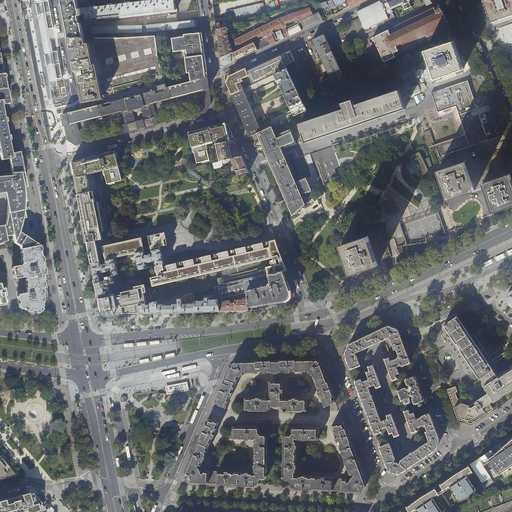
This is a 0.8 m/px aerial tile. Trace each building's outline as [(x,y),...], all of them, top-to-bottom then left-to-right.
[(49,0),(44,1),(48,28),(53,27),(49,0)] [(159,0),(149,1),(144,1),(144,2),(114,6),(114,5),(109,5),(109,6),(96,8),(96,7),(92,8),(92,7),(91,7),(91,8),(81,10),(80,10),(77,0),(62,0),(63,4),(67,23),(70,37),(85,38),(82,23),(81,24),(80,17),(82,17),(86,16),(86,21),(91,21),(106,21),(178,12),(177,10),(177,8),(176,8),(175,2),(175,0),(159,0)] [(333,0),(320,3),(327,18),(335,14),(334,12),(332,13),(331,11),(337,8),(342,5),(344,10),(349,7),(346,0),(333,0)] [(391,9),(387,0),(381,0),(374,4),(362,10),(357,12),(360,18),(366,32),(395,18),(395,17),(391,9)] [(387,0),(391,9),(401,4),(403,5),(405,10),(411,7),(409,2),(410,0),(423,0),(426,5),(431,3),(429,0),(387,0)] [(511,0),(483,0),(490,19),(492,23),(511,16),(511,0)] [(413,47),(414,47),(416,46),(414,43),(427,37),(428,38),(428,37),(433,35),(434,35),(434,34),(439,32),(440,32),(439,32),(444,29),(444,30),(445,29),(449,27),(450,27),(450,26),(449,26),(449,25),(448,22),(443,10),(442,10),(441,9),(440,8),(440,7),(440,6),(441,6),(440,5),(439,5),(438,5),(438,6),(435,8),(434,7),(433,7),(434,8),(429,10),(428,10),(429,11),(424,13),(423,13),(373,37),(384,62),(403,53),(402,52),(408,49),(409,50),(410,49),(410,48),(412,47),(413,47)] [(297,22),(313,15),(310,9),(294,14),(293,14),(287,16),(284,17),(233,41),(236,47),(232,50),(230,44),(232,43),(231,42),(230,42),(228,35),(218,40),(219,47),(219,49),(220,58),(232,53),(251,44),(250,42),(256,39),(256,38),(262,35),(264,38),(267,36),(273,33),(272,30),(277,28),(278,31),(281,30),(286,28),(287,27),(286,24),(291,22),(294,21),(295,23),(297,22)] [(309,27),(323,20),(318,12),(313,15),(297,22),(299,26),(297,27),(297,26),(291,28),(290,26),(289,26),(290,29),(287,30),(286,28),(281,30),(284,38),(292,35),(301,30),(309,27)] [(217,34),(218,40),(228,35),(227,28),(233,27),(233,25),(216,29),(217,34)] [(281,30),(278,31),(276,32),(279,39),(277,39),(278,41),(280,40),(284,38),(281,30)] [(190,73),(193,81),(208,77),(207,72),(207,70),(205,56),(202,38),(202,33),(192,34),(184,35),(185,37),(172,38),(174,52),(180,51),(180,50),(182,51),(184,51),(188,73),(190,73)] [(273,33),(267,36),(271,44),(275,42),(275,43),(276,42),(274,40),(277,39),(274,33),(273,33)] [(334,79),(335,81),(343,77),(342,75),(343,74),(324,34),(320,36),(313,40),(324,63),(330,74),(332,80),(334,79)] [(85,38),(70,37),(72,47),(73,52),(77,69),(84,103),(85,105),(85,109),(169,87),(159,59),(156,36),(121,38),(85,38)] [(267,36),(264,38),(254,42),(257,50),(266,46),(271,44),(267,36)] [(254,42),(251,44),(232,53),(233,55),(234,57),(235,61),(252,53),(257,50),(254,42)] [(453,42),(425,52),(435,80),(448,75),(455,73),(463,70),(458,55),(453,42)] [(253,84),(292,65),(296,63),(290,50),(281,54),(262,63),(247,71),(253,84)] [(57,51),(52,52),(57,78),(62,77),(57,51)] [(230,57),(233,55),(232,53),(220,58),(221,61),(221,64),(225,66),(235,61),(234,57),(231,59),(230,57)] [(249,136),(257,133),(272,126),(307,110),(300,95),(305,93),(292,65),(253,84),(232,95),(238,109),(241,116),(249,136)] [(367,72),(371,80),(385,73),(381,65),(367,72)] [(227,85),(232,95),(253,84),(247,71),(246,68),(241,71),(232,75),(229,76),(227,83),(227,85)] [(85,109),(75,111),(62,115),(64,121),(67,140),(76,146),(82,144),(77,123),(120,112),(125,128),(123,129),(122,131),(122,132),(122,134),(162,124),(161,122),(160,121),(158,121),(157,120),(153,103),(197,92),(202,113),(206,112),(211,104),(211,98),(209,85),(208,77),(193,81),(169,87),(85,109)] [(437,149),(439,157),(465,148),(467,147),(470,147),(477,144),(503,135),(484,97),(481,98),(474,100),(473,97),(468,81),(431,93),(439,115),(439,117),(453,113),(455,121),(460,134),(461,136),(435,145),(429,147),(431,151),(433,150),(437,149)] [(9,140),(14,139),(13,135),(8,136),(6,129),(5,123),(11,122),(10,117),(4,118),(3,112),(2,106),(3,105),(3,106),(6,106),(6,104),(10,103),(9,97),(7,89),(0,89),(0,154),(1,160),(9,159),(12,173),(23,172),(19,152),(16,153),(15,151),(12,152),(11,153),(10,147),(9,140)] [(306,142),(307,142),(311,141),(313,140),(323,137),(334,133),(346,129),(355,126),(356,126),(369,121),(380,117),(392,113),(405,109),(399,90),(354,105),(352,100),(342,104),(344,109),(300,124),(306,142)] [(169,117),(170,121),(191,116),(190,112),(169,117)] [(235,141),(235,139),(232,133),(228,125),(227,122),(219,124),(213,126),(210,127),(201,129),(194,131),(189,132),(197,163),(210,160),(205,143),(216,140),(217,144),(213,144),(217,162),(214,163),(215,168),(224,166),(223,164),(229,162),(229,161),(231,160),(234,166),(231,167),(231,168),(232,171),(233,172),(236,171),(238,175),(249,172),(247,169),(242,156),(239,148),(237,147),(236,147),(235,147),(232,147),(231,146),(231,144),(233,143),(234,142),(235,142),(235,141)] [(282,188),(293,213),(303,204),(305,203),(300,192),(303,191),(304,192),(311,189),(306,177),(299,180),(300,181),(295,184),(295,182),(296,182),(288,164),(287,165),(284,159),(286,158),(284,153),(281,148),(280,148),(279,147),(284,145),(284,147),(296,143),(290,129),(279,134),(276,136),(272,126),(257,133),(261,141),(255,142),(255,143),(254,143),(254,145),(255,146),(256,146),(264,146),(269,157),(270,159),(282,188)] [(435,145),(429,129),(423,131),(428,147),(429,147),(435,145)] [(86,137),(88,143),(114,136),(113,132),(94,137),(94,136),(86,137)] [(73,171),(74,174),(75,174),(75,177),(87,175),(93,173),(104,170),(108,184),(123,180),(115,151),(110,152),(97,156),(81,160),(77,161),(77,162),(72,163),(72,166),(73,171)] [(410,163),(406,165),(411,175),(414,173),(415,174),(415,175),(416,175),(417,175),(417,174),(419,177),(424,175),(423,171),(425,171),(424,169),(427,167),(419,152),(409,157),(411,160),(410,160),(410,161),(409,162),(410,163)] [(465,162),(437,171),(447,201),(474,191),(469,176),(465,162)] [(20,249),(38,246),(38,245),(32,241),(19,232),(21,224),(22,219),(23,207),(24,197),(23,187),(26,187),(25,180),(23,172),(12,173),(13,176),(0,176),(0,193),(5,192),(8,209),(5,225),(0,226),(0,242),(7,241),(6,241),(14,239),(14,243),(20,246),(20,249)] [(511,180),(510,174),(482,183),(487,198),(492,213),(511,205),(511,180)] [(75,177),(74,177),(76,186),(78,194),(90,191),(87,175),(75,177)] [(313,200),(311,202),(312,204),(325,193),(323,189),(313,197),(311,198),(313,200)] [(98,240),(102,239),(101,232),(103,231),(97,201),(95,202),(93,190),(90,191),(78,194),(80,204),(82,217),(85,231),(87,244),(96,242),(96,240),(98,240)] [(165,232),(151,247),(152,250),(153,250),(153,251),(160,249),(160,246),(168,244),(166,236),(165,232)] [(368,236),(341,245),(345,260),(350,275),(378,265),(373,250),(368,236)] [(103,247),(106,260),(116,258),(117,258),(132,254),(136,253),(145,251),(142,238),(130,241),(115,245),(103,247)] [(163,264),(156,265),(159,276),(151,277),(153,286),(271,258),(271,261),(280,258),(278,250),(276,243),(275,239),(269,241),(254,244),(241,247),(226,251),(207,256),(194,259),(180,262),(164,266),(163,264)] [(35,311),(41,311),(49,309),(50,307),(50,304),(48,297),(46,286),(45,279),(43,271),(41,262),(39,252),(38,246),(20,249),(23,261),(22,263),(20,266),(19,266),(13,267),(12,269),(13,272),(14,278),(16,279),(15,281),(15,282),(17,284),(19,283),(20,281),(19,281),(20,278),(22,280),(23,281),(25,281),(25,283),(23,283),(22,284),(23,288),(24,288),(26,288),(26,290),(24,290),(25,292),(23,294),(21,292),(22,291),(20,290),(19,290),(19,291),(17,293),(17,294),(19,295),(18,297),(18,298),(20,308),(20,309),(22,310),(24,309),(24,310),(35,311)] [(153,251),(153,250),(145,251),(136,253),(140,269),(148,267),(147,263),(155,261),(156,265),(163,264),(165,263),(162,249),(160,249),(153,251)] [(101,261),(91,264),(93,271),(94,279),(101,278),(103,277),(102,273),(110,271),(111,276),(118,274),(119,274),(116,258),(106,260),(107,263),(102,264),(101,261)] [(267,267),(269,274),(287,270),(285,265),(285,264),(284,263),(267,267)] [(288,274),(287,270),(269,274),(214,287),(217,299),(218,302),(232,299),(234,298),(246,295),(247,299),(248,307),(284,301),(288,300),(289,299),(290,298),(291,297),(291,296),(291,294),(291,293),(291,292),(294,291),(292,283),(288,274)] [(101,278),(94,279),(95,283),(97,291),(98,298),(112,295),(112,294),(118,293),(117,289),(115,289),(110,289),(109,284),(116,282),(115,278),(119,277),(118,274),(111,276),(106,277),(106,279),(101,280),(101,278)] [(112,294),(112,295),(98,298),(100,306),(101,310),(105,314),(121,314),(134,313),(140,313),(139,305),(146,303),(143,287),(118,293),(112,294)] [(146,305),(146,303),(139,305),(140,313),(145,313),(166,313),(185,312),(207,312),(220,311),(218,305),(217,302),(218,302),(217,299),(208,299),(208,300),(194,300),(194,298),(186,298),(186,304),(182,304),(182,302),(181,302),(181,301),(162,301),(162,299),(153,302),(153,305),(146,305)] [(234,298),(232,299),(232,301),(229,301),(229,302),(228,301),(222,303),(221,304),(218,305),(220,311),(227,311),(236,311),(235,300),(234,298)] [(242,300),(235,300),(236,311),(241,311),(248,310),(248,308),(248,307),(247,299),(242,299),(242,300)] [(458,399),(455,393),(458,392),(456,386),(447,389),(449,394),(456,412),(458,418),(462,420),(462,418),(468,420),(468,422),(472,423),(479,418),(492,410),(494,409),(490,403),(492,402),(493,403),(505,395),(511,390),(511,347),(509,349),(511,353),(511,367),(497,377),(492,369),(495,367),(472,332),(469,334),(457,316),(444,325),(479,378),(480,378),(483,382),(482,382),(482,386),(483,387),(484,386),(485,387),(485,389),(486,391),(487,390),(487,391),(488,393),(489,395),(479,402),(478,401),(477,401),(476,401),(475,402),(475,403),(475,404),(476,405),(472,408),(471,406),(462,403),(460,398),(458,399)] [(385,359),(393,380),(398,378),(396,374),(405,371),(403,365),(409,363),(410,362),(408,358),(400,336),(398,329),(388,326),(383,328),(361,339),(349,345),(345,354),(347,361),(350,369),(361,365),(357,356),(356,356),(356,353),(389,337),(390,338),(394,350),(396,349),(399,355),(398,357),(398,358),(394,359),(393,356),(385,359)] [(218,405),(225,408),(230,396),(231,397),(233,393),(232,393),(239,378),(240,376),(240,377),(244,374),(245,373),(262,373),(262,374),(266,374),(266,373),(275,372),(286,372),(286,373),(290,373),(290,372),(307,372),(308,373),(311,375),(313,376),(319,391),(318,391),(319,395),(320,394),(325,406),(332,404),(332,403),(335,402),(333,397),(334,396),(330,385),(326,376),(322,364),(314,359),(302,359),(275,360),(251,360),(248,360),(240,361),(238,361),(230,366),(220,389),(217,397),(215,403),(218,404),(218,405)] [(393,432),(395,437),(400,435),(392,413),(384,416),(385,420),(381,421),(368,387),(372,386),(373,389),(381,386),(374,365),(369,366),(370,370),(361,374),(364,381),(363,381),(362,379),(355,381),(356,383),(361,397),(367,412),(372,426),(375,434),(382,432),(381,429),(382,428),(385,436),(393,432)] [(414,403),(416,403),(423,401),(424,399),(419,386),(418,383),(415,376),(414,376),(407,379),(406,380),(407,384),(409,385),(408,388),(407,387),(398,390),(402,401),(410,398),(411,395),(414,396),(413,398),(414,403)] [(286,411),(302,411),(306,411),(307,399),(295,399),(295,398),(292,398),(292,399),(282,398),(282,393),(283,393),(283,389),(282,389),(282,381),(270,381),(270,398),(260,398),(260,397),(256,397),(256,398),(246,398),(245,410),(249,410),(249,411),(266,411),(266,410),(268,410),(270,408),(270,406),(282,407),(282,409),(283,410),(286,410),(286,411)] [(175,385),(167,387),(168,393),(172,392),(187,389),(188,389),(187,383),(175,385)] [(389,471),(398,474),(405,470),(421,459),(436,449),(439,439),(435,428),(431,417),(429,414),(428,413),(422,416),(420,410),(411,413),(409,409),(405,411),(412,432),(420,429),(419,426),(423,425),(423,426),(425,427),(427,431),(425,432),(429,441),(428,443),(427,443),(400,461),(400,462),(398,464),(397,463),(396,463),(395,463),(394,461),(395,460),(395,459),(389,443),(385,444),(383,439),(379,440),(381,445),(379,446),(380,449),(386,463),(389,471)] [(212,483),(255,486),(255,485),(257,485),(259,484),(259,480),(261,478),(264,479),(266,477),(266,475),(267,475),(267,438),(267,436),(265,434),(262,434),(260,432),(260,429),(258,427),(256,427),(256,426),(239,426),(239,427),(234,427),(233,431),(233,430),(233,438),(245,439),(245,440),(249,440),(249,439),(255,439),(255,444),(254,444),(254,448),(255,448),(255,454),(254,454),(254,459),(255,459),(255,464),(254,464),(253,468),(255,468),(255,473),(249,473),(249,472),(245,472),(245,473),(240,472),(235,472),(229,472),(229,471),(225,471),(205,470),(202,472),(201,471),(199,468),(198,467),(201,465),(203,460),(204,460),(206,457),(205,456),(213,437),(214,438),(215,434),(214,434),(219,422),(212,419),(212,420),(208,418),(206,424),(205,423),(189,461),(184,474),(189,482),(197,483),(212,483)] [(355,492),(361,492),(367,484),(346,427),(345,427),(343,422),(340,423),(339,423),(332,425),(336,437),(335,437),(336,440),(337,440),(345,460),(344,461),(345,464),(346,464),(350,474),(353,476),(352,477),(349,480),(350,480),(349,481),(346,479),(341,478),(333,478),(325,477),(325,476),(322,476),(322,477),(316,477),(311,476),(311,477),(306,476),(306,475),(302,475),(302,476),(296,476),(296,469),(297,469),(297,466),(296,466),(296,459),(296,454),(296,449),(297,449),(297,445),(296,445),(296,439),(302,439),(302,440),(305,440),(305,439),(318,440),(319,432),(318,432),(318,428),(312,428),(312,427),(295,427),(295,428),(293,428),(291,429),(291,433),(290,434),(286,434),(284,436),(284,438),(283,475),(284,475),(284,478),(285,480),(289,480),(291,482),(291,486),(293,487),(295,488),(294,488),(355,492)] [(479,457),(484,465),(490,461),(499,475),(511,465),(511,435),(508,438),(509,440),(504,445),(503,442),(481,457),(479,457)] [(0,478),(6,477),(15,474),(0,456),(0,478)] [(471,463),(470,464),(475,470),(483,485),(482,485),(484,488),(494,482),(478,458),(471,463)] [(459,471),(439,484),(444,491),(450,487),(455,493),(459,501),(477,489),(471,480),(468,475),(473,472),(468,465),(459,471)] [(425,494),(406,506),(409,511),(412,511),(416,510),(418,511),(442,511),(443,511),(438,505),(434,498),(439,494),(435,487),(425,494)] [(3,501),(0,501),(0,511),(33,511),(44,509),(40,504),(32,495),(30,493),(3,501)]
